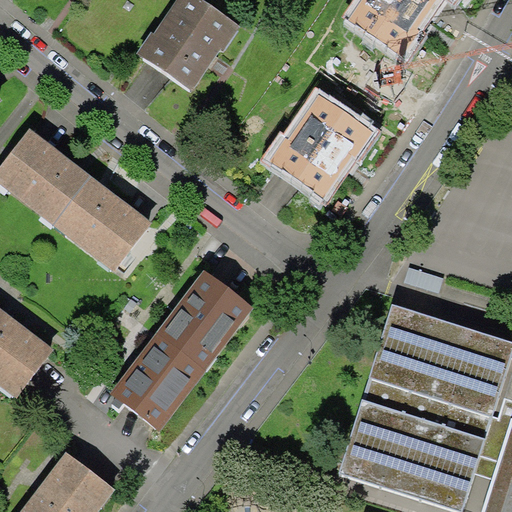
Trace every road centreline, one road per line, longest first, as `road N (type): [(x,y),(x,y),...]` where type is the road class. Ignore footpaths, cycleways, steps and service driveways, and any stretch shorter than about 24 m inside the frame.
road 1 (residential): [(0,25),(334,291)]
road 2 (residential): [(334,291),(511,23)]
road 3 (residential): [(160,511),(334,291)]
